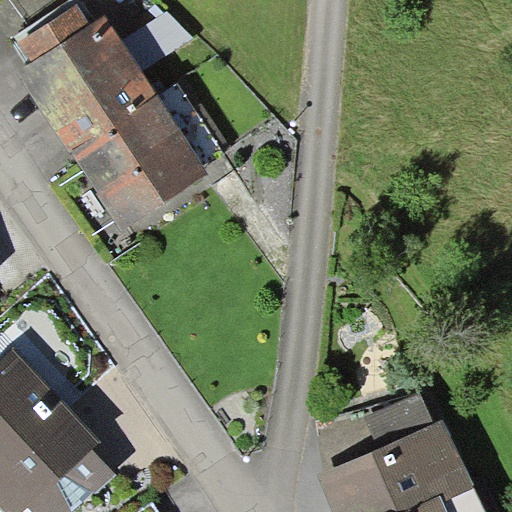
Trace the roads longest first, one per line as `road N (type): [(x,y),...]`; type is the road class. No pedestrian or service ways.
road 1 (residential): [(271,511),(300,357),(331,0)]
road 2 (residential): [(241,511),(0,157)]
